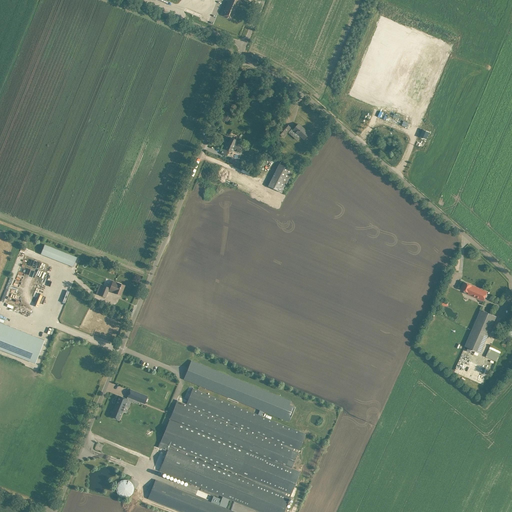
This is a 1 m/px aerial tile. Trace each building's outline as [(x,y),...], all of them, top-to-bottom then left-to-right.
[(227,9),(226,12),(224,16),(231,19),(235,11),(238,4),(240,0),(228,0),(225,9),(227,9)] [(464,15),(468,0),(439,0),(443,1),(441,7),(443,7),(444,11),(442,19),(441,20),(440,22),(438,21),(439,25),(435,37),(438,38),(444,37),(443,33),(448,32),(450,25),(453,24),(452,23),(451,22),(452,18),(456,20),(457,20),(458,16),(464,15)] [(402,61),(384,114),(417,125),(430,87),(429,87),(427,84),(432,86),(432,85),(430,82),(429,85),(428,84),(427,82),(430,80),(429,80),(426,82),(427,77),(425,76),(427,72),(428,71),(429,69),(424,67),(422,69),(421,67),(419,73),(416,72),(413,67),(412,70),(411,71),(410,70),(405,62),(402,61)] [(291,128),(288,126),(284,123),(276,132),(283,138),(286,135),(291,128)] [(292,128),(288,133),(297,140),(300,136),(304,139),(309,133),(298,124),(293,130),(292,128)] [(423,129),(420,137),(426,139),(429,132),(424,130),(423,129)] [(231,138),(228,145),(226,144),(221,154),(227,156),(229,150),(231,151),(233,147),(237,149),(236,151),(240,153),(243,146),(239,144),(238,145),(235,144),(236,140),(231,138)] [(229,161),(235,164),(239,166),(240,162),(231,157),(229,161)] [(268,186),(282,193),(293,171),(279,164),(268,186)] [(212,165),(207,179),(249,194),(254,180),(212,165)] [(204,185),(199,199),(241,214),(246,200),(204,185)] [(191,221),(233,235),(237,221),(196,207),(191,221)] [(41,254),(73,267),(77,257),(44,244),(41,254)] [(109,288),(103,285),(100,284),(96,293),(105,297),(108,290),(114,292),(114,293),(116,293),(120,295),(124,285),(120,283),(118,283),(114,281),(113,285),(110,284),(109,288)] [(464,282),(462,287),(461,290),(464,291),(464,293),(483,301),(487,292),(464,282)] [(465,347),(480,353),(496,317),(481,310),(465,347)] [(0,322),(0,349),(35,363),(44,340),(0,322)] [(491,347),(490,346),(488,349),(489,349),(486,357),(496,361),(501,352),(491,347)] [(259,411),(258,415),(261,416),(262,413),(263,411),(289,422),(295,407),(290,405),(291,401),(191,360),(184,379),(228,397),(239,402),(260,410),(259,411)] [(177,400),(158,447),(167,451),(159,471),(221,496),(231,500),(261,511),(283,511),(300,472),(291,468),(305,434),(261,416),(258,415),(193,388),(186,404),(177,400)] [(130,390),(128,396),(145,403),(147,396),(130,390)] [(119,396),(111,417),(119,420),(127,399),(119,396)] [(122,499),(135,491),(128,478),(114,485),(122,499)] [(235,511),(227,509),(231,500),(221,496),(217,505),(155,480),(148,498),(181,511),(235,511)]
